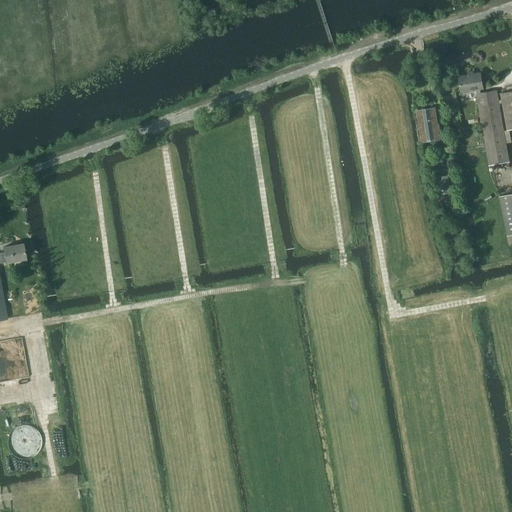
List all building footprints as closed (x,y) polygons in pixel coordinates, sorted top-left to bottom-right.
[(476,92),(481,91),(480,90),(483,89),(480,72),(458,76),(461,93),(476,90),(476,92)] [(489,166),(509,162),(497,90),(481,93),(481,91),(476,92),(489,166)] [(511,91),(501,94),(507,130),(511,129),(511,91)] [(424,142),(439,140),(434,109),(419,111),(424,142)] [(448,175),(435,177),(438,195),(451,193),(448,175)] [(511,194),(499,196),(507,236),(511,234),(511,194)] [(26,260),(23,244),(3,247),(4,252),(0,253),(0,320),(8,319),(0,279),(0,263),(6,262),(6,263),(26,260)]
